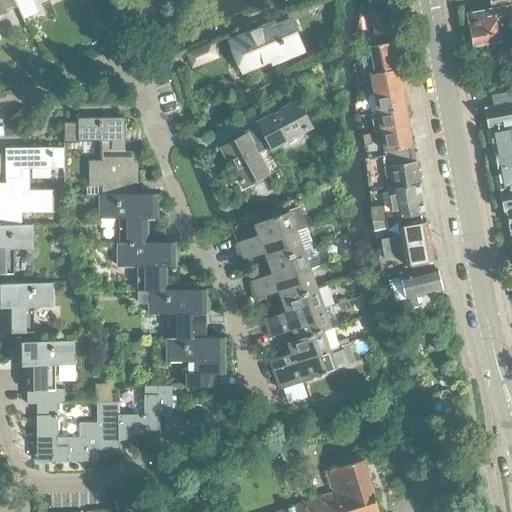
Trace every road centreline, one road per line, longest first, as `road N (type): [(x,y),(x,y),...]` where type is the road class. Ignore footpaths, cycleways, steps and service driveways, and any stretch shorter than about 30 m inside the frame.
road 1 (residential): [(21,476),(99,480),(241,401),(254,378),(131,69),(106,63),(0,107)]
road 2 (tertiary): [(511,414),(425,0)]
